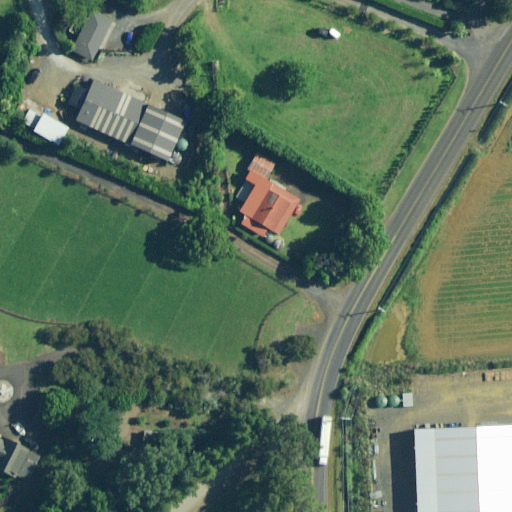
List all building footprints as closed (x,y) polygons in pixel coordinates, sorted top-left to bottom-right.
[(110,19),(90,9),(70,51),(90,60),(110,19)] [(86,92),(76,88),(70,102),(80,106),(74,120),(167,161),(185,122),(91,80),(86,92)] [(30,107),(23,122),(33,127),(31,130),(58,145),(68,127),(30,107)] [(274,164),(256,154),(242,179),(253,185),(250,191),(241,187),(235,198),(243,202),(238,211),(244,215),(239,224),(262,237),(267,228),(278,235),(298,198),(265,180),(274,164)] [(511,511),(511,426),(415,430),(418,511),(511,511)] [(157,429),(143,427),(140,454),(153,456),(157,429)] [(0,470),(15,478),(28,450),(0,438),(0,470)]
